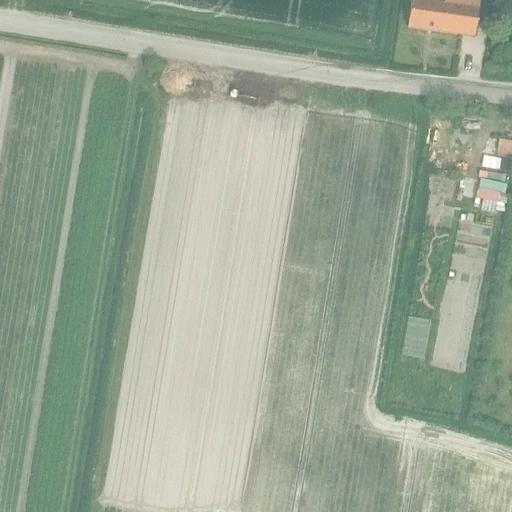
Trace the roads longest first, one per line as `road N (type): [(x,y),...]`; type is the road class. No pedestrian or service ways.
road 1 (unclassified): [(511,95),(178,48)]
road 2 (unclassified): [(0,20),(178,48)]
